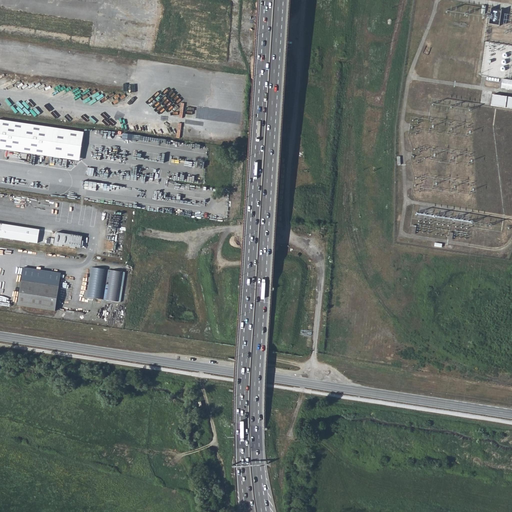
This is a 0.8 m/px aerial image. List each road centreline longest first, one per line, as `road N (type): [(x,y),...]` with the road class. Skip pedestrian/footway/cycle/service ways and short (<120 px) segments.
road 1 (unclassified): [(0,336),(511,415)]
road 2 (trunk): [(263,511),(256,393),(285,0)]
road 3 (trunk): [(270,0),(243,390),(248,511)]
